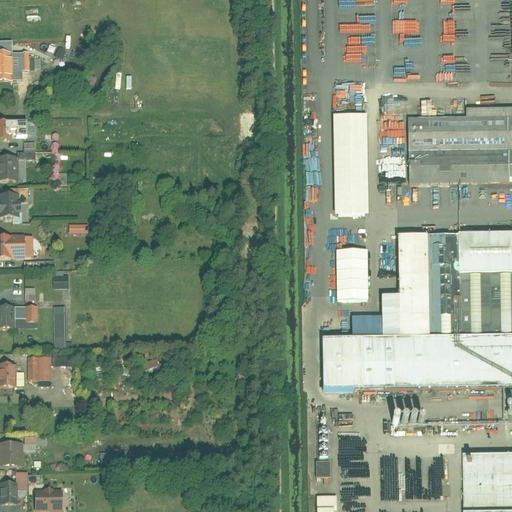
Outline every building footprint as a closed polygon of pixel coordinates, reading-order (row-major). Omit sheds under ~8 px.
[(0,81),(9,82),(9,56),(0,55),(0,81)] [(366,121),(334,121),(335,220),(367,219),(366,121)] [(511,121),(408,123),(409,188),(511,186),(511,121)] [(0,142),(10,142),(10,140),(27,140),(26,123),(10,123),(3,123),(0,122),(0,142)] [(0,158),(0,182),(15,182),(15,159),(0,158)] [(0,219),(16,219),(15,214),(18,214),(18,201),(14,201),(14,196),(0,195),(0,219)] [(68,226),(68,235),(87,235),(87,226),(68,226)] [(22,237),(0,237),(0,260),(31,260),(31,238),(22,238),(22,237)] [(353,323),(354,396),(511,393),(511,240),(399,242),(400,303),(382,303),(382,323),(353,323)] [(369,253),(337,253),(337,304),(369,304),(369,253)] [(52,273),(52,290),(68,290),(67,277),(62,277),(62,272),(52,273)] [(23,290),(23,302),(34,302),(34,290),(23,290)] [(23,308),(12,308),(13,320),(13,330),(36,330),(36,325),(36,307),(23,308)] [(0,331),(13,331),(13,330),(13,320),(12,308),(0,308),(0,331)] [(64,309),(53,309),(53,352),(70,352),(70,344),(64,344),(64,309)] [(26,359),(26,383),(50,383),(50,359),(26,359)] [(138,369),(141,378),(158,373),(155,363),(138,369)] [(0,365),(0,388),(14,389),(14,365),(0,365)] [(0,445),(0,467),(23,468),(23,454),(23,446),(23,445),(0,445)] [(23,446),(23,454),(34,454),(34,446),(23,446)] [(511,511),(511,454),(463,455),(463,511),(511,511)] [(0,507),(15,507),(15,485),(0,485),(0,507)] [(32,492),(32,511),(60,511),(60,491),(32,492)] [(337,510),(337,500),(319,500),(318,511),(335,511),(335,510),(337,510)]
